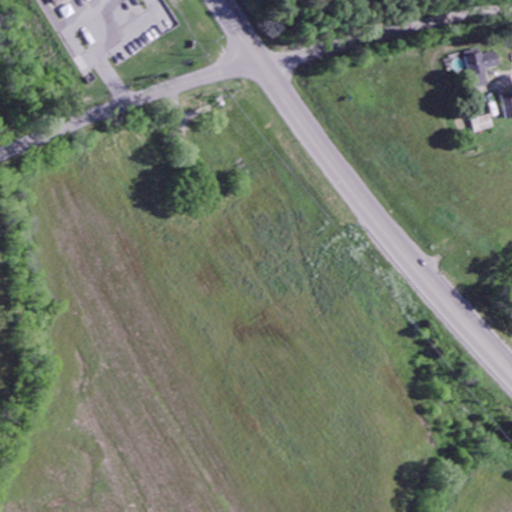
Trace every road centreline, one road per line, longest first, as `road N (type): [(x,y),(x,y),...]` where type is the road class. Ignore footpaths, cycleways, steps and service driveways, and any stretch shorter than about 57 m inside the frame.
road 1 (primary): [(511,376),(392,238),(223,0)]
road 2 (tertiary): [(0,154),(260,58)]
road 3 (residential): [(260,58),(511,0)]
